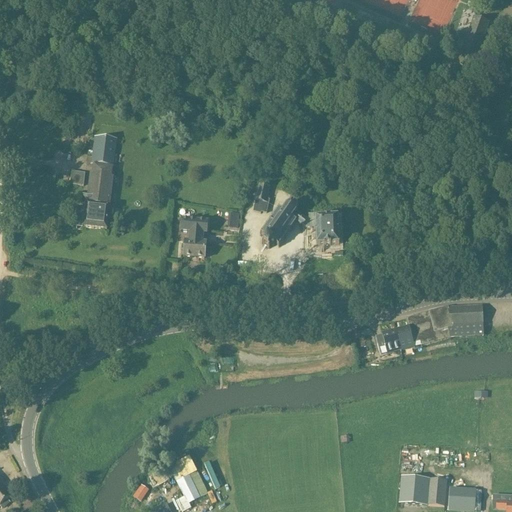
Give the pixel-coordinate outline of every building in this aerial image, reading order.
[(472,72),(488,24),(473,19),(460,59),(454,57),(449,72),(458,75),(461,68),(472,72)] [(456,41),(464,44),(469,28),(461,26),(456,41)] [(117,141),(97,138),(93,166),(113,169),(117,141)] [(83,187),(85,174),(72,173),(71,186),(83,187)] [(107,231),(113,177),(90,175),(86,204),(86,211),(79,210),(77,225),(84,226),(83,228),(107,231)] [(270,189),(259,186),(255,202),(253,213),(260,214),(261,213),(266,214),(269,201),(268,201),(270,189)] [(298,224),(304,229),(309,223),(308,222),(296,213),(297,208),(292,204),(286,207),(282,213),(278,210),(261,234),(266,239),(262,245),(269,250),(271,247),(272,248),(274,247),(275,246),(275,245),(279,247),(291,229),(293,230),(298,224)] [(238,230),(239,214),(228,213),(228,229),(238,230)] [(315,216),(308,216),(308,222),(309,223),(304,229),(315,230),(316,247),(339,246),(338,218),(316,219),(315,216)] [(181,220),(180,234),(188,235),(188,242),(185,242),(183,258),(204,260),(206,244),(207,223),(181,220)] [(440,342),(450,340),(462,339),(469,339),(483,338),(483,337),(482,326),(483,326),(481,308),(448,309),(440,310),(432,312),(429,313),(427,314),(434,344),(440,342)] [(409,329),(395,332),(399,346),(407,343),(408,349),(410,348),(411,349),(408,350),(409,354),(412,355),(433,350),(433,348),(435,347),(434,344),(427,314),(414,317),(407,319),(406,320),(409,329)] [(386,349),(399,346),(395,332),(382,336),(386,349)] [(177,483),(184,498),(176,502),(180,511),(185,511),(191,509),(189,505),(207,496),(189,458),(187,459),(186,456),(176,460),(178,463),(174,466),(173,465),(169,467),(177,483)] [(418,507),(418,506),(427,507),(432,507),(445,508),(447,482),(432,481),(429,480),(429,483),(403,481),(401,505),(418,507)] [(0,507),(1,509),(9,503),(7,500),(10,498),(0,486),(0,507)] [(133,498),(139,502),(147,491),(141,487),(133,498)] [(481,506),(481,489),(475,489),(475,492),(450,490),(448,511),(463,511),(474,511),(475,505),(481,506)] [(511,511),(511,499),(508,499),(507,503),(497,502),(496,511),(506,511),(511,511)]
